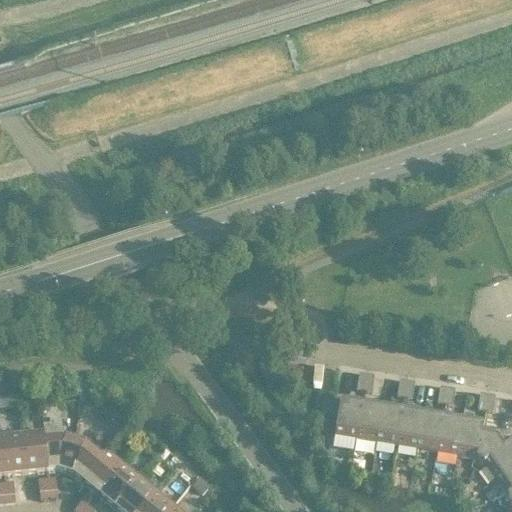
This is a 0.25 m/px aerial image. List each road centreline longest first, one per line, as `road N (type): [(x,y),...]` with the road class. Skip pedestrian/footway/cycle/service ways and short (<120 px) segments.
road 1 (secondary): [(0,293),(511,131)]
road 2 (residential): [(511,383),(313,350)]
